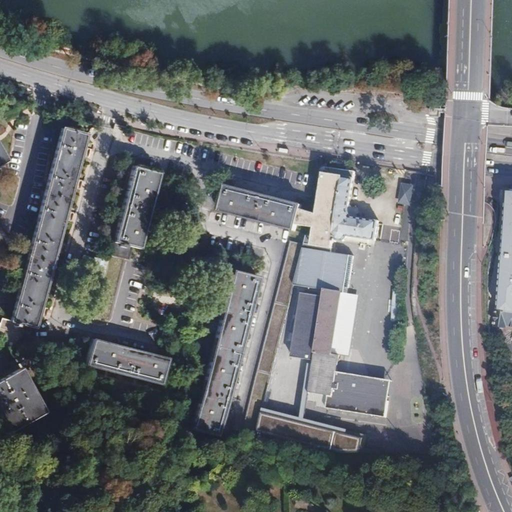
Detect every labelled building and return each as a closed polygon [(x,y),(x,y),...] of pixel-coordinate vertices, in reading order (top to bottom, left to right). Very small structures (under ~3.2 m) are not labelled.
[(62,129),(12,321),(3,318),(0,328),(0,344),(17,349),(23,328),(19,327),(20,323),(35,327),(38,315),(46,317),(47,313),(48,309),(40,306),(46,283),(54,285),(56,277),(49,275),(55,252),(63,254),(65,245),(57,243),(63,220),(71,222),(74,213),(65,211),(72,188),(80,190),(82,181),(74,179),(80,156),(89,158),(91,149),(83,147),(86,135),(62,129)] [(0,159),(9,155),(0,137),(0,159)] [(115,242),(131,246),(140,248),(159,172),(142,167),(144,159),(137,157),(115,242)] [(379,220),(352,216),(347,211),(352,178),(334,176),(334,171),(322,170),(317,217),(315,216),(315,214),(301,210),(297,226),(312,230),(314,228),(315,228),(314,237),(309,237),(306,246),(296,288),(319,291),(320,289),(321,288),(322,287),(323,286),(324,286),(350,289),(354,257),(330,255),(331,242),(334,242),(334,241),(343,242),(348,239),(376,243),(379,220)] [(296,230),(297,226),(301,210),(302,205),(227,187),(221,212),(296,230)] [(511,187),(509,187),(500,308),(503,311),(511,312),(511,187)] [(115,242),(111,256),(122,258),(127,260),(131,246),(115,242)] [(242,442),(256,446),(296,288),(306,246),(292,242),(242,442)] [(106,321),(122,258),(111,256),(96,318),(106,321)] [(235,273),(192,431),(217,438),(259,280),(235,273)] [(341,357),(350,289),(324,286),(323,286),(322,287),(321,288),(320,289),(319,291),(318,299),(324,300),(325,292),(340,294),(332,356),(341,357)] [(331,399),(330,411),(389,420),(391,403),(381,402),(381,398),(384,398),(387,377),(345,372),(344,373),(343,375),(339,374),(341,357),(332,356),(340,294),(325,292),(324,300),(318,299),(304,297),(295,360),(305,361),(317,363),(312,396),(331,399)] [(511,312),(503,311),(502,314),(501,313),(498,326),(508,328),(508,325),(511,325),(511,312)] [(91,341),(85,366),(161,386),(168,361),(91,341)] [(312,396),(317,363),(305,361),(300,393),(311,408),(330,411),(331,399),(312,396)] [(21,368),(0,379),(0,428),(4,436),(46,413),(21,368)] [(391,403),(395,379),(387,377),(384,398),(381,398),(381,402),(391,403)]
